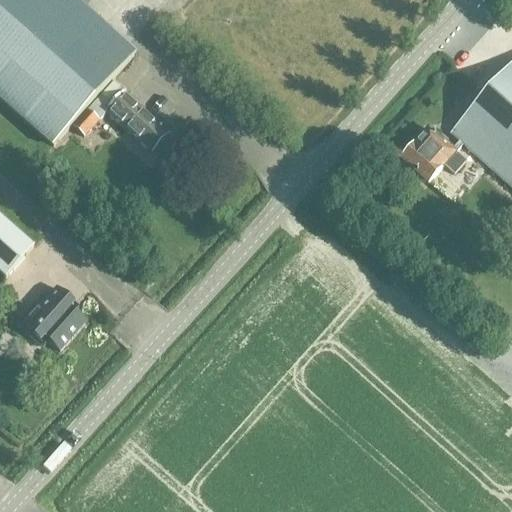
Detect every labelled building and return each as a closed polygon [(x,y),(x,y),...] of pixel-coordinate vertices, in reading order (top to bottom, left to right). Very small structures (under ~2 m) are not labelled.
[(134,58),(69,0),(0,0),(0,100),(54,148),(134,58)] [(427,130),(410,149),(407,148),(403,153),(402,158),(400,161),(427,186),(443,168),(454,177),(465,165),(454,155),(463,146),(511,190),(511,66),(451,135),(459,142),(450,152),(427,130)] [(88,114),(74,130),(85,140),(107,115),(151,155),(168,136),(124,96),(125,95),(115,85),(88,114)] [(0,275),(5,280),(33,249),(0,219),(0,275)] [(78,310),(77,309),(56,289),(21,328),(44,348),(48,344),(59,355),(86,325),(74,314),(78,310)]
